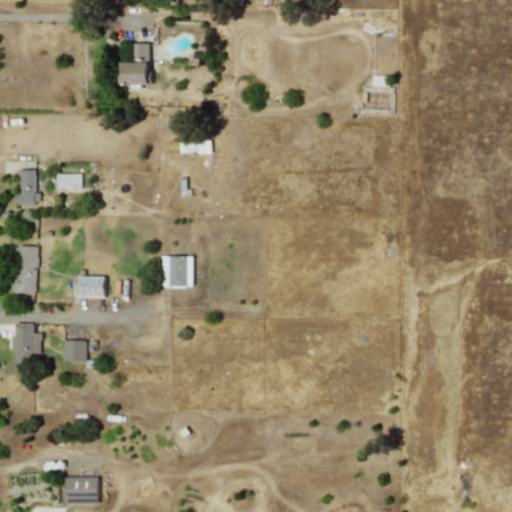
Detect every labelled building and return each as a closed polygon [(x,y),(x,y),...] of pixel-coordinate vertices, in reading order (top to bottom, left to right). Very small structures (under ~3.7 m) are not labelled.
[(150,84),(149,43),(131,44),(131,62),(121,62),(121,84),(150,84)] [(211,152),(210,136),(185,137),(185,153),(211,152)] [(35,170),(18,170),(17,206),(34,206),(35,170)] [(56,187),(80,188),(81,174),(57,173),(56,187)] [(36,294),(37,246),(15,245),(14,293),(36,294)] [(193,256),(161,256),(160,286),(192,287),(193,256)] [(104,298),(105,276),(78,276),(78,297),(104,298)] [(40,333),(33,332),(34,324),(13,323),(13,363),(33,363),(33,353),(40,354),(40,333)] [(86,340),(64,340),(63,361),(86,361),(86,340)] [(98,504),(98,477),(66,476),(65,503),(98,504)]
